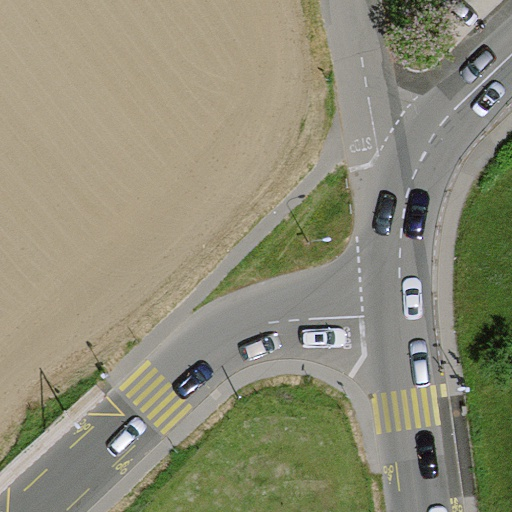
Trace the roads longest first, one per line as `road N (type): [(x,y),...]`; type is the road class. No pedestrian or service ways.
road 1 (secondary): [(405,311),(248,328),(156,397),(36,511)]
road 2 (secondary): [(430,511),(405,311)]
road 3 (residential): [(356,0),(387,143),(409,190)]
road 4 (secondary): [(409,190),(428,149),(511,62)]
road 5 (secondary): [(405,311),(409,190)]
